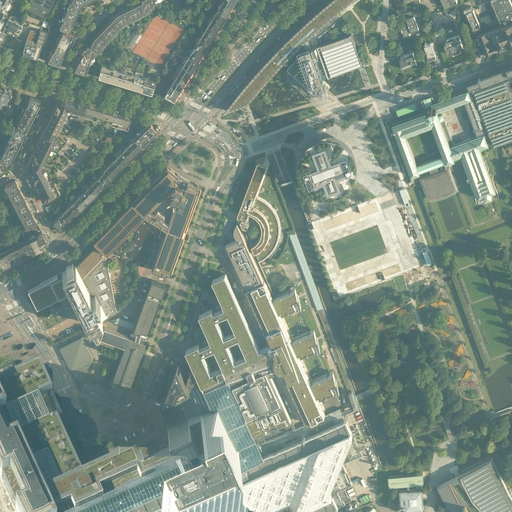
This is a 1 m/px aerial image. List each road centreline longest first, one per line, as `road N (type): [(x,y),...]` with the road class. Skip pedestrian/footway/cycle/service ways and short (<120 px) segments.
road 1 (residential): [(511,55),(388,100),(378,72),(384,0)]
road 2 (residential): [(210,205),(145,393)]
road 3 (secondary): [(61,250),(151,156)]
road 4 (residential): [(62,389),(86,430),(134,412),(145,393)]
